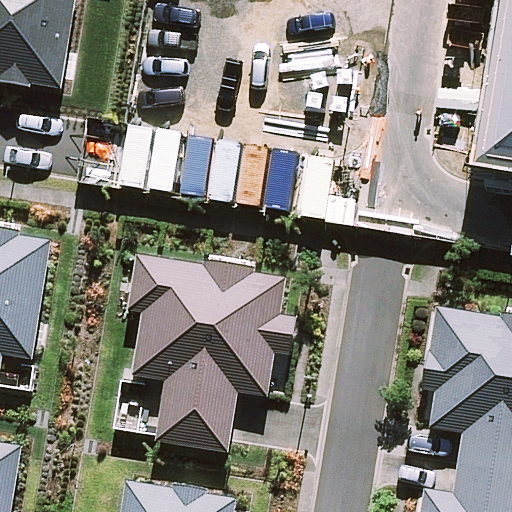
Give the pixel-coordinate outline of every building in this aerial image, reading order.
[(40,230),(0,224),(0,358),(3,338),(22,341),(28,302),(50,305),(55,268),(35,265),(40,230)] [(274,277),(137,258),(123,357),(163,362),(154,426),(229,437),(236,385),(255,388),(261,349),(283,352),(288,316),(269,313),(274,277)] [(511,511),(511,322),(440,312),(429,390),(441,391),(437,424),(470,428),(460,496),(427,492),(424,511),(511,511)] [(0,511),(11,511),(22,440),(0,436),(0,511)] [(218,511),(221,495),(128,482),(123,511),(218,511)]
